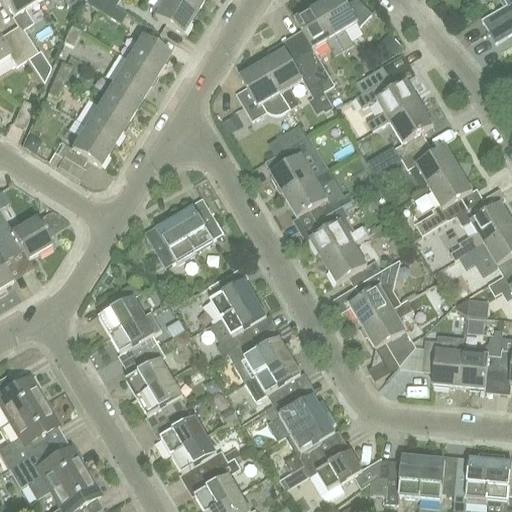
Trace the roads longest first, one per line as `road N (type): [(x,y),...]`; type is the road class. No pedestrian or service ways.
road 1 (residential): [(511,429),(376,416),(348,386),(210,157),(177,126)]
road 2 (residential): [(155,511),(40,319)]
road 3 (residential): [(511,150),(462,59),(398,0)]
road 4 (residential): [(255,0),(177,126)]
road 5 (residential): [(119,223),(0,148)]
road 6 (residential): [(119,223),(40,319)]
